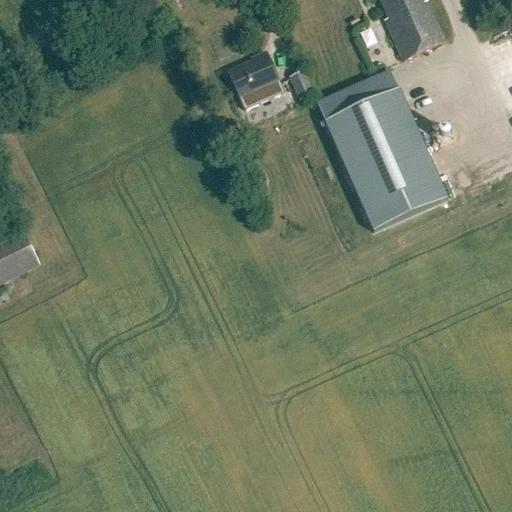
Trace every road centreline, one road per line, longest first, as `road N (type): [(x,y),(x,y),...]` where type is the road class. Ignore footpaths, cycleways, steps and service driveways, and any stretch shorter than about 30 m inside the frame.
road 1 (unknown): [(447,0),(511,135),(502,170),(455,193)]
road 2 (unclassified): [(0,59),(132,0)]
